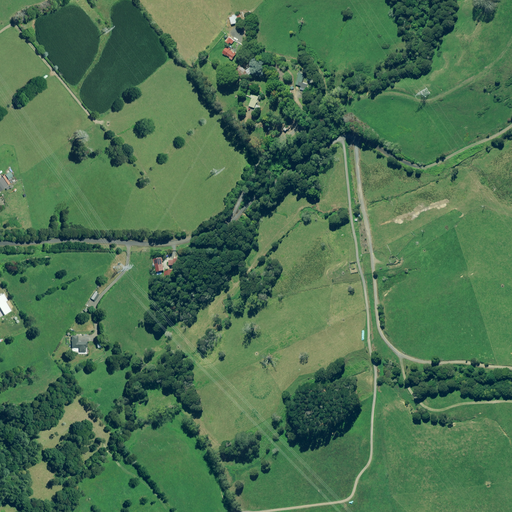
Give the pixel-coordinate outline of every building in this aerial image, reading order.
[(232,25),(239,23),(237,18),(241,17),(240,14),(233,15),(233,17),(230,18),(232,25)] [(230,49),(227,47),(223,53),(230,57),(229,58),(232,60),(236,54),(230,50),(230,49)] [(304,74),(299,73),(295,84),(301,86),(304,74)] [(259,97),(252,94),(251,97),(252,98),(250,106),(255,108),(259,97)] [(164,270),(161,258),(154,259),(157,272),(164,270)] [(123,269),(119,263),(113,267),(117,273),(123,269)] [(98,295),(93,292),(90,299),(94,301),(98,295)] [(77,336),(71,336),(71,348),(78,348),(78,352),(85,352),(85,347),(86,347),(86,342),(77,342),(77,336)]
